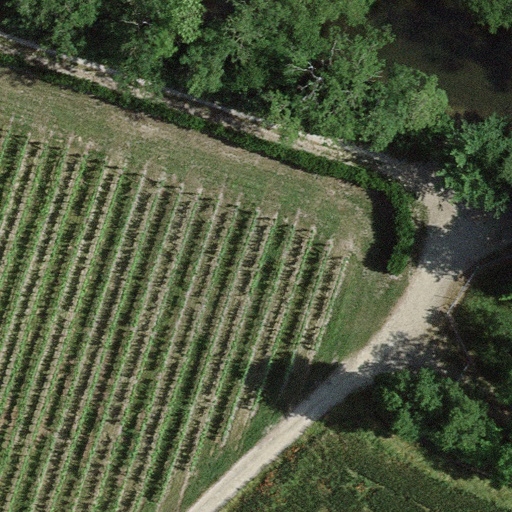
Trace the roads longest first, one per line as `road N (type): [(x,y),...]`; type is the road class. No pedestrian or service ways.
road 1 (track): [(0,46),(481,209),(379,352)]
road 2 (track): [(511,409),(379,352),(215,511)]
